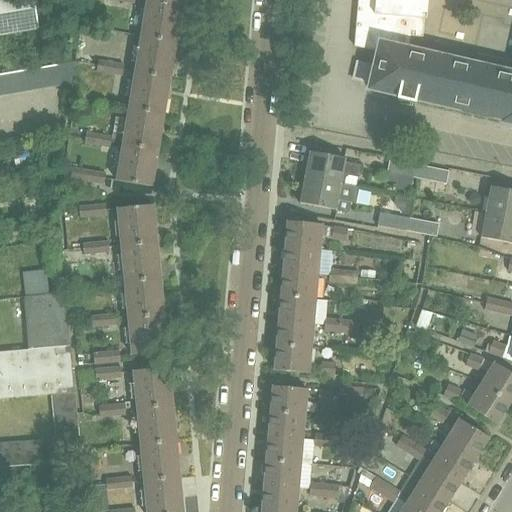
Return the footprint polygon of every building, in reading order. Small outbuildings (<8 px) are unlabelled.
[(0,0),(0,33),(37,28),(32,0),(0,0)] [(146,0),(141,36),(176,42),(182,6),(146,0)] [(357,0),(354,46),(377,52),(379,42),(409,49),(410,36),(422,37),(424,19),(426,19),(427,0),(357,0)] [(141,36),(135,71),(170,77),(176,42),(141,36)] [(379,42),(377,52),(368,90),(397,96),(396,100),(414,104),(415,100),(501,120),(501,123),(511,125),(511,74),(409,49),(379,42)] [(95,73),(108,75),(110,63),(96,61),(95,73)] [(21,63),(4,65),(5,73),(22,70),(21,63)] [(110,63),(108,75),(122,77),(124,65),(110,63)] [(58,65),(45,67),(48,87),(61,85),(58,65)] [(36,89),(48,87),(45,67),(33,69),(36,89)] [(33,69),(21,71),(25,91),(36,89),(33,69)] [(25,91),(21,71),(10,73),(13,93),(25,91)] [(135,71),(128,107),(163,113),(170,77),(135,71)] [(10,73),(0,74),(0,88),(1,95),(13,93),(10,73)] [(123,136),(122,143),(157,148),(163,113),(128,107),(126,120),(114,118),(112,134),(123,136)] [(96,146),(98,135),(85,133),(83,144),(96,146)] [(110,137),(98,135),(96,146),(108,148),(110,137)] [(157,148),(122,143),(116,181),(151,187),(157,148)] [(357,175),(362,172),(363,166),(344,163),(345,159),(308,153),(304,177),(340,185),(342,175),(346,173),(357,175)] [(386,173),(416,179),(418,166),(389,160),(386,173)] [(447,172),(418,166),(416,179),(445,184),(447,172)] [(68,167),(66,179),(78,181),(80,169),(68,167)] [(80,169),(78,181),(91,183),(93,171),(80,169)] [(93,171),(91,183),(99,184),(104,185),(106,174),(101,173),(93,171)] [(355,205),(358,188),(340,185),(304,177),(299,204),(335,210),(347,212),(349,203),(355,205)] [(511,190),(490,187),(485,213),(511,218),(511,190)] [(91,205),(92,217),(105,216),(104,204),(91,205)] [(91,205),(78,207),(79,218),(92,217),(91,205)] [(117,208),(120,244),(156,241),(152,205),(117,208)] [(511,218),(485,213),(480,238),(511,244),(511,218)] [(377,214),(375,226),(406,232),(408,220),(377,214)] [(437,225),(408,220),(406,232),(435,237),(437,225)] [(286,224),(284,250),(318,253),(320,237),(345,242),(347,232),(321,227),(286,224)] [(108,241),(95,243),(96,255),(109,253),(108,241)] [(124,280),(159,276),(156,241),(120,244),(124,280)] [(83,256),(96,255),(95,243),(82,244),(83,256)] [(284,250),(282,274),(316,277),(318,253),(284,250)] [(328,283),(342,284),(343,271),(329,270),(328,278),(328,283)] [(357,272),(343,271),(342,284),(355,286),(357,272)] [(60,272),(51,273),(53,292),(62,291),(60,272)] [(280,298),(314,300),(316,277),(282,274),(280,298)] [(124,280),(127,315),(163,312),(159,276),(124,280)] [(64,291),(23,296),(28,349),(69,345),(64,291)] [(280,298),(278,321),(312,324),(323,325),(324,319),(326,319),(328,302),(314,300),(280,298)] [(486,298),(483,311),(497,314),(500,301),(486,298)] [(511,311),(511,303),(500,301),(497,314),(511,317),(511,311)] [(166,352),(163,312),(127,315),(131,355),(166,352)] [(115,314),(102,315),(103,327),(116,326),(115,314)] [(103,327),(102,315),(89,316),(90,328),(103,327)] [(326,319),(324,319),(323,332),(337,333),(338,320),(326,319)] [(352,321),(338,320),(337,333),(351,334),(352,321)] [(276,345),(310,348),(312,324),(278,321),(276,345)] [(492,341),(488,354),(501,358),(505,346),(492,341)] [(0,399),(51,395),(73,394),(69,345),(28,349),(0,351),(0,399)] [(276,345),(274,371),(308,374),(310,348),(276,345)] [(118,351),(105,352),(107,364),(120,363),(118,351)] [(105,352),(93,353),(94,366),(107,364),(105,352)] [(469,354),(464,366),(478,371),(483,359),(469,354)] [(483,359),(479,368),(488,373),(480,385),(509,403),(511,398),(511,374),(494,363),(483,359)] [(335,364),(320,363),(319,376),(334,377),(335,364)] [(107,368),(108,380),(121,379),(120,367),(107,368)] [(107,368),(94,369),(96,381),(108,380),(107,368)] [(133,371),(136,408),(171,405),(168,368),(133,371)] [(447,385),(442,398),(455,403),(460,390),(447,385)] [(496,424),(509,403),(480,385),(467,406),(496,424)] [(305,415),(307,390),(273,387),(270,412),(305,415)] [(332,391),(318,390),(317,404),(331,405),(332,391)] [(73,394),(51,395),(52,405),(75,403),(74,393),(73,394)] [(76,415),(75,403),(52,405),(54,417),(76,415)] [(124,404),(111,405),(112,417),(125,416),(124,404)] [(111,405),(98,406),(99,418),(112,417),(111,405)] [(140,445),(175,441),(171,405),(136,408),(140,445)] [(437,405),(429,416),(442,424),(449,413),(437,405)] [(268,437),(303,440),(305,415),(270,412),(268,437)] [(54,417),(55,428),(77,426),(76,415),(54,417)] [(458,420),(445,442),(474,460),(487,438),(458,420)] [(55,428),(56,440),(81,461),(77,426),(55,428)] [(313,434),(312,447),(326,448),(327,435),(313,434)] [(327,435),(326,448),(340,449),(341,436),(327,435)] [(395,447),(407,455),(414,443),(402,436),(395,447)] [(301,464),(303,440),(268,437),(266,461),(301,464)] [(37,465),(48,464),(46,440),(35,441),(37,465)] [(81,461),(56,440),(46,440),(48,464),(81,461)] [(35,441),(25,442),(27,465),(37,465),(35,441)] [(140,445),(143,481),(179,478),(175,441),(140,445)] [(15,442),(4,443),(6,467),(17,466),(15,442)] [(27,465),(25,442),(15,442),(17,466),(27,465)] [(445,442),(432,463),(461,481),(474,460),(445,442)] [(414,443),(407,455),(418,462),(422,457),(425,451),(414,443)] [(418,462),(408,477),(448,502),(461,481),(432,463),(422,457),(418,462)] [(298,488),(301,464),(266,461),(264,486),(298,488)] [(131,476),(118,478),(119,490),(133,489),(131,476)] [(399,492),(395,498),(406,504),(418,511),(441,511),(448,502),(408,477),(399,492)] [(118,478),(105,479),(106,491),(119,490),(118,478)] [(182,511),(179,478),(143,481),(146,511),(182,511)] [(388,485),(376,478),(368,490),(380,497),(388,485)] [(324,484),(310,483),(309,496),(323,497),(324,484)] [(323,497),(337,498),(338,485),(324,484),(323,497)] [(380,497),(391,504),(395,498),(399,492),(388,485),(380,497)] [(296,511),(298,488),(264,486),(262,510),(286,511),(296,511)] [(386,511),(418,511),(406,504),(395,498),(391,504),(386,511)]
